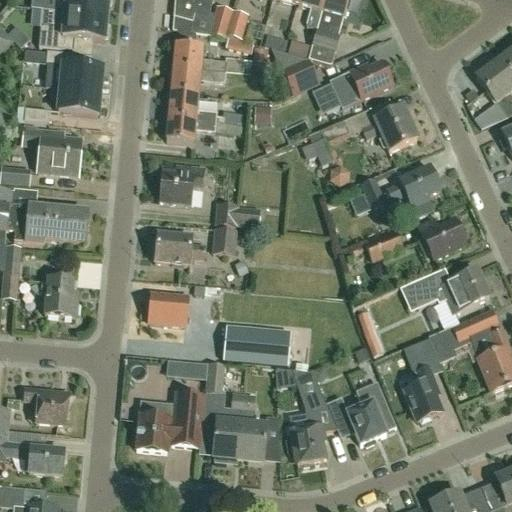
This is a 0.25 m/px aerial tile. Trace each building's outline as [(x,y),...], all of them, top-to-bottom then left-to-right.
[(42,12),(106,19),(107,8),(111,8),(111,0),(55,0),(54,13),(42,12)] [(194,18),(199,0),(174,0),(174,2),(172,34),(189,37),(194,18)] [(207,21),(209,14),(212,0),(199,0),(194,18),(207,21)] [(298,9),(300,0),(272,0),(272,2),(298,9)] [(300,0),(298,9),(310,13),(306,30),(317,33),(321,16),(325,0),(300,0)] [(325,0),(321,16),(312,49),(309,62),(308,63),(318,66),(321,54),(333,57),(337,40),(343,22),(349,0),(325,0)] [(211,37),(224,41),(232,14),(219,10),(211,37)] [(106,19),(42,12),(42,13),(54,14),(53,30),(40,28),(38,51),(72,54),(73,42),(104,45),(104,41),(108,42),(109,30),(105,29),(106,19)] [(240,42),(247,19),(233,15),(226,38),(240,42)] [(0,26),(0,42),(9,51),(17,43),(0,26)] [(176,49),(173,72),(226,77),(226,76),(243,78),(244,65),(226,63),(225,70),(222,69),(222,66),(202,64),(203,51),(193,50),(195,37),(189,36),(189,37),(177,35),(176,49)] [(264,50),(272,52),(275,41),(267,38),(264,50)] [(233,42),(230,52),(257,59),(260,50),(233,42)] [(309,62),(312,49),(293,44),(289,57),(309,62)] [(511,54),(500,63),(511,79),(511,54)] [(45,68),(63,70),(63,69),(64,57),(47,55),(45,68)] [(307,64),(271,55),(291,101),(318,89),(307,64)] [(511,102),(509,98),(511,95),(511,79),(500,63),(475,82),(494,108),(495,108),(506,122),(511,119),(511,102)] [(348,76),(329,85),(342,113),(361,104),(392,90),(381,67),(369,72),(367,68),(348,76)] [(63,69),(63,70),(60,93),(99,97),(101,73),(63,69)] [(170,99),(198,102),(200,84),(225,86),(226,77),(173,72),(170,99)] [(97,120),(99,97),(60,93),(58,116),(97,120)] [(168,122),(215,127),(217,115),(197,113),(198,102),(170,99),(168,122)] [(349,140),(361,134),(365,144),(380,137),(388,156),(416,143),(401,111),(374,124),(369,114),(359,118),(358,118),(351,121),(319,135),(320,136),(343,125),(349,140)] [(0,136),(12,123),(0,112),(0,136)] [(49,128),(50,115),(25,113),(24,125),(49,128)] [(223,114),(223,117),(221,128),(242,130),(243,116),(223,114)] [(215,127),(168,122),(166,145),(193,148),(195,134),(214,136),(215,127)] [(25,129),(23,148),(35,149),(41,150),(38,177),(77,181),(81,145),(56,143),(56,137),(38,135),(38,130),(25,129)] [(511,132),(501,138),(511,162),(511,132)] [(321,171),(334,165),(324,142),(320,144),(317,137),(308,141),(321,171)] [(201,194),(203,174),(177,172),(176,178),(163,176),(160,208),(190,211),(192,193),(201,194)] [(399,188),(386,194),(392,206),(405,200),(415,223),(432,215),(427,204),(428,204),(426,200),(439,194),(429,172),(398,186),(399,188)] [(2,173),(0,187),(29,189),(30,175),(2,173)] [(384,208),(374,185),(361,190),(371,213),(384,208)] [(43,250),(44,245),(83,249),(86,217),(12,209),(13,196),(0,194),(0,234),(6,235),(6,236),(14,237),(13,247),(43,250)] [(258,234),(260,214),(238,211),(216,209),(214,229),(258,234)] [(436,233),(435,230),(432,224),(418,231),(432,264),(464,250),(453,225),(436,233)] [(232,259),(235,236),(214,234),(212,257),(232,259)] [(371,268),(403,254),(395,235),(363,249),(371,268)] [(204,265),(206,250),(191,249),(192,241),(157,238),(155,267),(189,270),(190,263),(204,265)] [(14,303),(17,273),(19,251),(6,250),(4,273),(1,302),(14,303)] [(426,282),(407,290),(417,312),(435,304),(437,308),(444,305),(450,318),(467,311),(487,302),(475,274),(455,283),(455,284),(450,287),(432,295),(426,282)] [(75,322),(77,305),(71,304),(73,285),(47,283),(47,286),(41,286),(40,299),(46,299),(44,319),(75,322)] [(185,331),(188,302),(152,298),(149,328),(185,331)] [(436,338),(443,353),(485,335),(489,336),(497,356),(477,364),(490,397),(511,387),(511,375),(508,365),(511,364),(491,314),(436,338)] [(370,315),(358,319),(374,360),(385,356),(370,315)] [(290,338),(226,332),(222,365),(287,371),(290,338)] [(208,369),(206,388),(205,398),(219,399),(222,370),(208,369)] [(417,427),(440,417),(433,401),(438,399),(427,371),(417,375),(422,389),(404,396),(417,427)] [(296,469),(300,469),(303,471),(309,470),(310,467),(323,465),(320,447),(323,447),(321,435),(336,433),(325,409),(311,376),(307,377),(292,375),(305,412),(309,433),(291,436),(291,440),(287,441),(285,445),(287,457),(290,461),(295,460),(296,469)] [(325,409),(336,433),(338,439),(352,433),(360,451),(362,449),(365,452),(375,448),(375,444),(385,440),(384,437),(395,432),(376,387),(355,396),(362,411),(347,418),(341,402),(325,409)] [(66,430),(69,397),(25,393),(24,405),(37,406),(35,427),(66,430)] [(140,420),(136,455),(166,457),(167,445),(171,446),(171,450),(198,452),(201,425),(203,401),(197,400),(188,399),(176,398),(175,409),(141,406),(140,420)] [(242,416),(238,464),(262,467),(262,465),(264,448),(275,449),(274,423),(266,422),(265,430),(251,429),(254,401),(243,400),(242,416)] [(0,414),(0,436),(7,437),(9,415),(0,414)] [(227,463),(238,464),(242,416),(216,414),(212,462),(214,462),(214,466),(226,467),(227,463)] [(61,480),(64,456),(34,454),(34,449),(6,446),(7,437),(0,436),(0,465),(4,466),(4,460),(29,463),(28,477),(61,480)] [(511,511),(511,474),(495,482),(506,510),(507,509),(507,511),(511,511)] [(0,511),(7,511),(22,511),(24,493),(0,490),(0,511)] [(463,511),(457,498),(431,509),(432,511),(463,511)]
